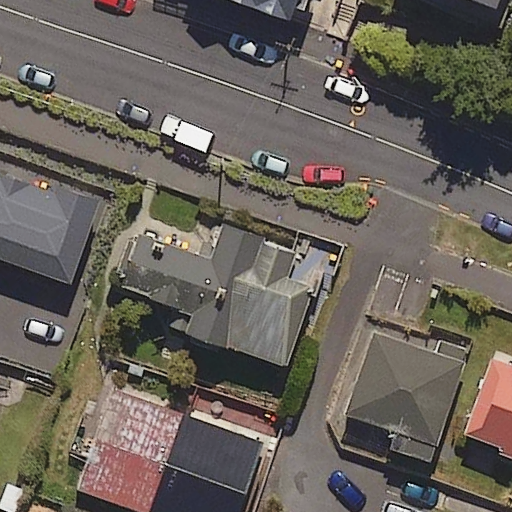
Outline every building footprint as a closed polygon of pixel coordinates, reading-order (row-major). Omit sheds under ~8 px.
[(232,0),(290,20),(295,7),(304,10),(307,0),(232,0)] [(467,0),(496,11),(500,0),(467,0)] [(0,258),(71,284),(101,199),(55,183),(52,190),(0,171),(0,258)] [(292,250),(223,227),(214,255),(212,261),(139,236),(122,287),(165,302),(196,312),(189,333),(288,366),(312,295),(315,285),(289,276),(298,252),(292,250)] [(435,353),(373,332),(346,415),(396,431),(393,440),(390,449),(431,463),(432,459),(438,441),(468,350),(439,340),(435,353)] [(511,366),(492,358),(462,433),(477,439),(502,448),(500,453),(511,457),(511,366)] [(144,368),(131,363),(128,372),(141,376),(144,368)] [(237,511),(263,442),(114,389),(89,459),(78,489),(117,503),(141,511),(237,511)] [(0,508),(11,511),(17,511),(25,490),(6,484),(0,501),(0,508)]
